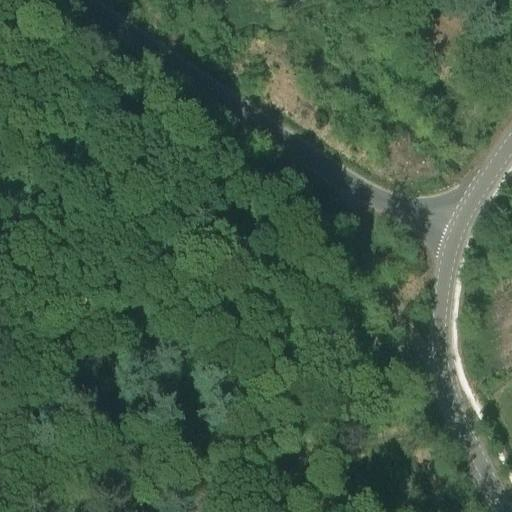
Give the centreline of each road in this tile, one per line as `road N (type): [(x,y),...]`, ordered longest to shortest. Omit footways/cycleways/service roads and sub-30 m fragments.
road 1 (track): [(455,414),(211,459),(0,472)]
road 2 (unclassified): [(453,237),(70,0)]
road 3 (secondary): [(503,511),(441,373),(438,312),(453,237)]
